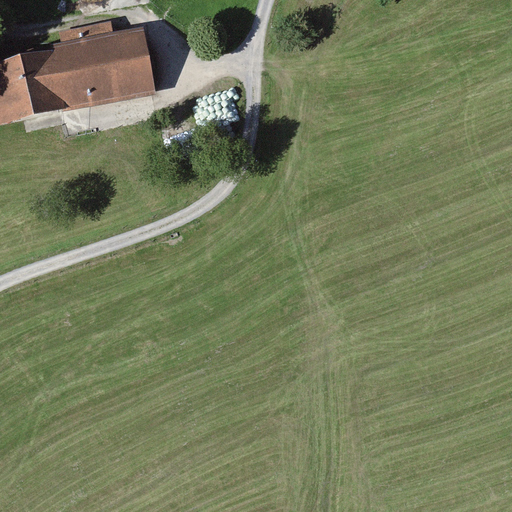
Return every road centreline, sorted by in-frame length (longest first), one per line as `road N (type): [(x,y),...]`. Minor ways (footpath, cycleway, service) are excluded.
road 1 (track): [(0,285),(158,229),(224,189),(251,128),(268,0)]
road 2 (track): [(0,32),(27,37),(87,20),(142,21),(192,71)]
road 3 (track): [(66,127),(167,102),(192,71),(255,56)]
